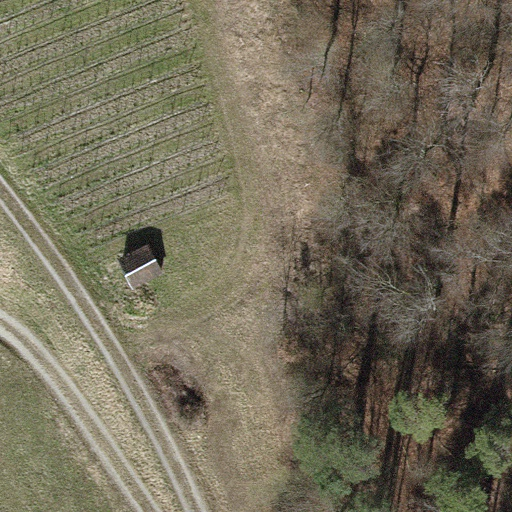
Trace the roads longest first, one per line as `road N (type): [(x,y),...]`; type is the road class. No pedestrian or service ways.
road 1 (track): [(0,185),(121,353),(199,511)]
road 2 (track): [(0,318),(46,360),(152,511)]
